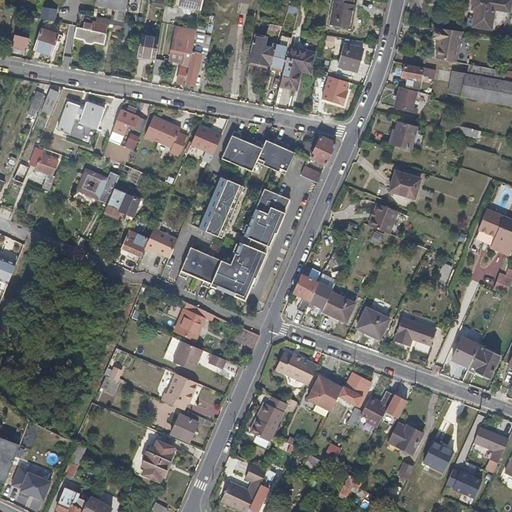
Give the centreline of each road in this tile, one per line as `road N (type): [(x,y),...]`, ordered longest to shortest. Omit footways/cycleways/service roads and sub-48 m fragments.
road 1 (residential): [(0,65),(353,134)]
road 2 (residential): [(0,215),(270,331)]
road 3 (residential): [(273,323),(511,409)]
road 4 (residential): [(273,323),(353,134)]
road 5 (residential): [(196,511),(270,331)]
road 6 (residential): [(353,134),(400,0)]
